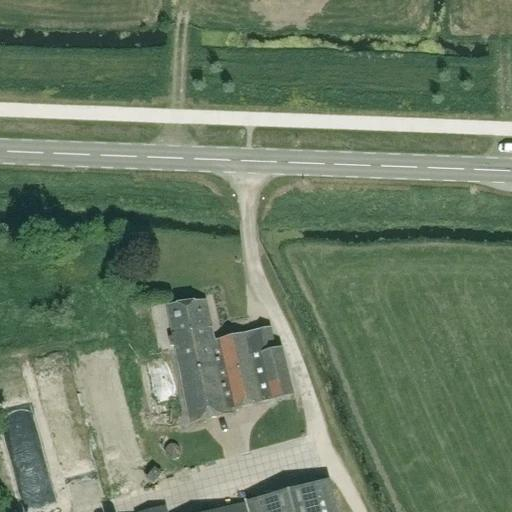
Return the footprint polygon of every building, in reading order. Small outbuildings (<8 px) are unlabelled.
[(296,390),(285,321),(220,331),(214,293),(175,299),(193,417),(234,411),(232,400),(296,390)] [(55,399),(76,393),(66,356),(45,362),(55,399)] [(67,426),(72,448),(90,444),(84,422),(67,426)] [(109,426),(115,470),(145,466),(139,422),(109,426)] [(250,511),(338,511),(330,481),(248,503),(250,511)]
